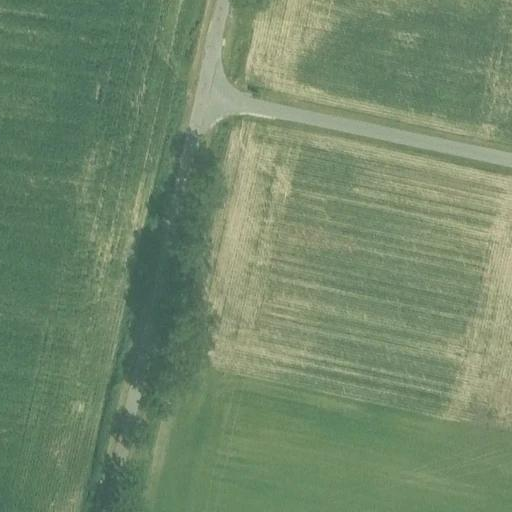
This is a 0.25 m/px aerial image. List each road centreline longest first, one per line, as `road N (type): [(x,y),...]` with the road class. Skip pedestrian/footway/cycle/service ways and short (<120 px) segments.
road 1 (unclassified): [(113,511),(223,0)]
road 2 (unknown): [(207,74),(511,140)]
